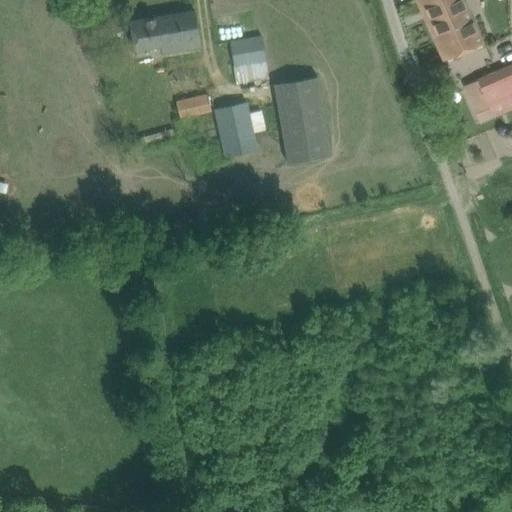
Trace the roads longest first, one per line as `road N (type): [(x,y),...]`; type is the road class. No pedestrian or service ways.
road 1 (track): [(199,511),(155,272)]
road 2 (track): [(129,511),(0,495)]
